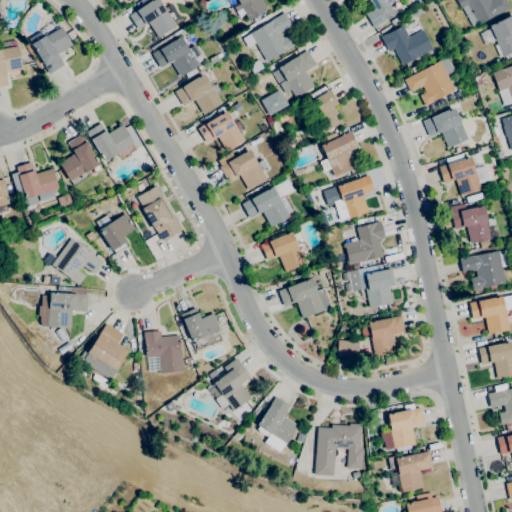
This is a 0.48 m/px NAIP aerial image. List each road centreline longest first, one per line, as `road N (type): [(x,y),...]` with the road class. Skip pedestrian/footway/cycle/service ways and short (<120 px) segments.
road 1 (residential): [(72,0),(208,216),(274,347),(322,382),(348,388),(446,372)]
road 2 (residential): [(321,0),(385,120),(409,192),(476,511)]
road 3 (residential): [(0,130),(30,124),(121,70)]
